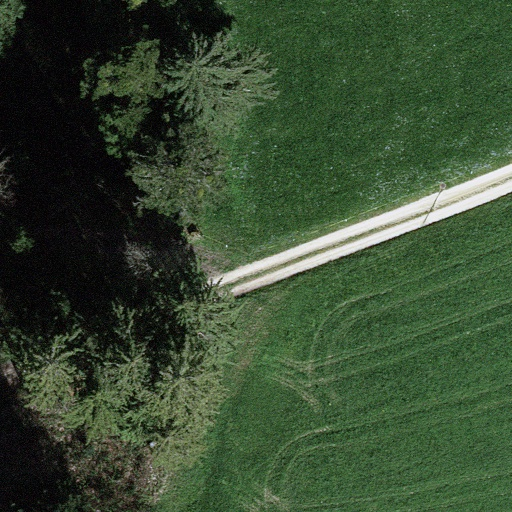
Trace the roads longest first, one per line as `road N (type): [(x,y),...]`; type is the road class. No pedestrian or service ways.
road 1 (track): [(511,173),(219,284),(0,382)]
road 2 (track): [(219,284),(109,254),(0,239)]
